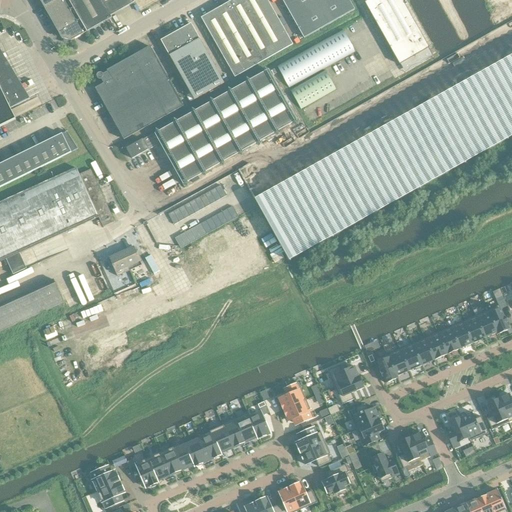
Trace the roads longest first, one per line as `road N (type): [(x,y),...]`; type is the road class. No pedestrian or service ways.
road 1 (residential): [(195,511),(287,471),(276,447),(150,503),(154,511)]
road 2 (residential): [(511,345),(389,400),(399,423),(425,412)]
road 3 (unclassified): [(147,219),(58,72)]
road 4 (unclassified): [(58,72),(186,0)]
